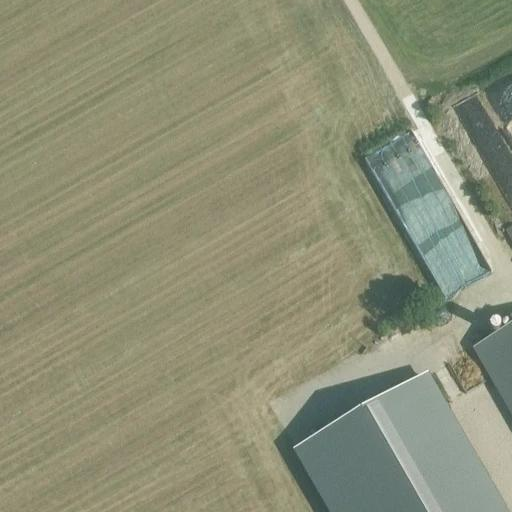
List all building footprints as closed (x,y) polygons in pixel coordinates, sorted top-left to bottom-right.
[(418,86),(433,78),(429,69),(414,77),(418,86)] [(473,147),(488,138),(473,114),(480,110),(471,96),(450,109),(473,147)] [(511,164),(504,152),(486,163),(511,207),(511,164)] [(511,327),(473,350),(511,418),(511,327)] [(500,511),(424,378),(297,451),(331,511),(500,511)]
